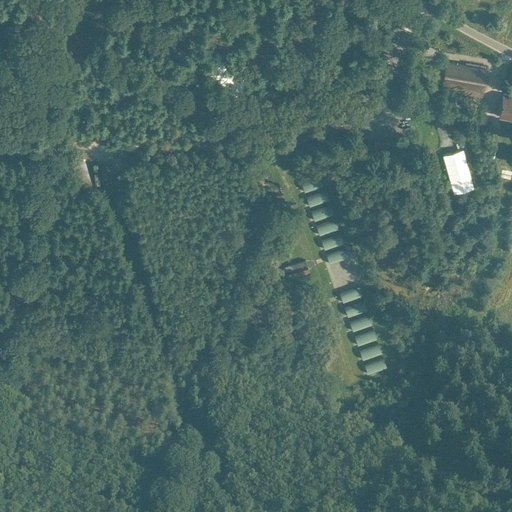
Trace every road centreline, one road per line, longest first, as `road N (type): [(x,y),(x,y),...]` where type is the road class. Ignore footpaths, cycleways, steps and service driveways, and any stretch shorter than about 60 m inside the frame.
road 1 (track): [(373,511),(497,247),(505,173),(490,84)]
road 2 (track): [(101,151),(227,511)]
road 3 (track): [(0,150),(287,142),(338,130)]
